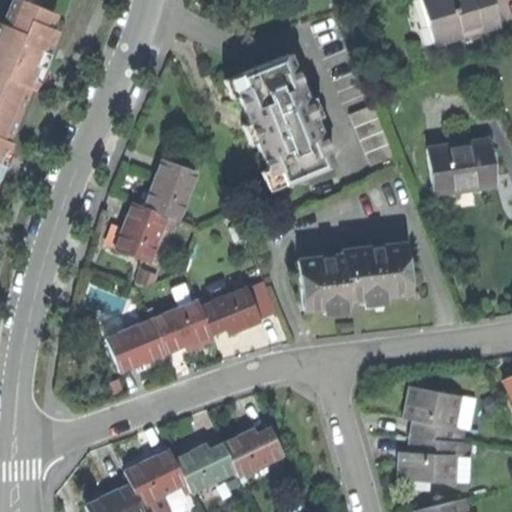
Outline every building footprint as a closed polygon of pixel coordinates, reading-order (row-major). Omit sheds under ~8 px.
[(0,165),(1,164),(0,163),(0,154),(6,141),(1,139),(24,86),(27,87),(36,66),(40,68),(47,52),(43,51),(52,29),(44,26),(50,13),(19,0),(14,0),(3,26),(0,24),(0,165)] [(420,0),(434,45),(499,25),(491,0),(420,0)] [(282,184),(331,165),(286,55),(250,69),(239,74),(243,88),(235,92),(269,175),(277,172),(282,184)] [(47,70),(40,68),(36,66),(27,87),(31,88),(35,87),(40,83),(44,78),(47,70)] [(349,115),(354,127),(380,117),(375,105),(349,115)] [(385,131),(380,117),(354,127),(359,140),(385,131)] [(359,140),(364,154),(390,144),(385,131),(359,140)] [(465,190),(495,186),(489,140),(427,149),(433,194),(465,190)] [(11,147),(6,141),(0,154),(0,163),(1,164),(8,167),(11,160),(12,154),(11,147)] [(390,144),(364,154),(370,167),(395,157),(390,144)] [(154,180),(143,208),(165,216),(177,220),(195,173),(161,160),(154,180)] [(148,262),(165,216),(143,208),(132,203),(123,228),(114,250),(148,262)] [(371,297),(409,293),(404,244),(357,249),(356,241),(339,243),(340,256),(296,261),(301,311),(347,306),(347,300),(371,297)] [(264,283),(247,290),(259,320),(277,313),(264,283)] [(246,287),(200,306),(212,333),(224,328),(226,334),(242,327),(259,320),(247,290),(246,287)] [(198,300),(152,319),(166,352),(184,345),(210,334),(212,333),(200,306),(198,300)] [(164,353),(166,352),(152,319),(105,338),(118,372),(142,362),(164,353)] [(213,341),(210,334),(184,345),(187,352),(200,347),(213,341)] [(167,360),(164,353),(142,362),(145,369),(156,365),(167,360)] [(419,422),(416,440),(462,444),(464,430),(454,428),(460,397),(408,387),(406,408),(404,419),(410,420),(419,422)] [(408,428),(408,440),(416,440),(419,422),(410,420),(408,428)] [(239,435),(221,443),(234,470),(237,476),(283,454),(269,426),(255,433),(253,428),(239,435)] [(398,480),(454,483),(455,457),(461,457),(462,444),(416,440),(416,453),(408,453),(399,452),(398,465),(398,480)] [(408,440),(408,453),(416,453),(416,440),(408,440)] [(191,451),(174,459),(184,481),(189,492),(234,470),(221,443),(208,449),(206,444),(191,451)] [(123,471),(130,484),(142,511),(155,511),(162,509),(156,495),(184,481),(174,459),(169,449),(148,460),(123,471)] [(142,511),(130,484),(111,493),(105,496),(85,506),(84,506),(86,511),(142,511)] [(83,500),(85,506),(105,496),(103,491),(83,500)] [(421,509),(421,511),(467,511),(465,500),(465,498),(421,509)]
